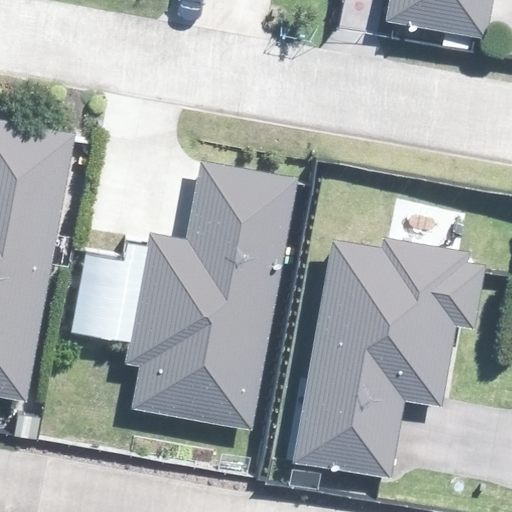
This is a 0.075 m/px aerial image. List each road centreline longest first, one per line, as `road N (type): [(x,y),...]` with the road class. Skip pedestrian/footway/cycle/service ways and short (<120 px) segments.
road 1 (residential): [(0,41),(511,136)]
road 2 (residential): [(0,486),(148,511)]
